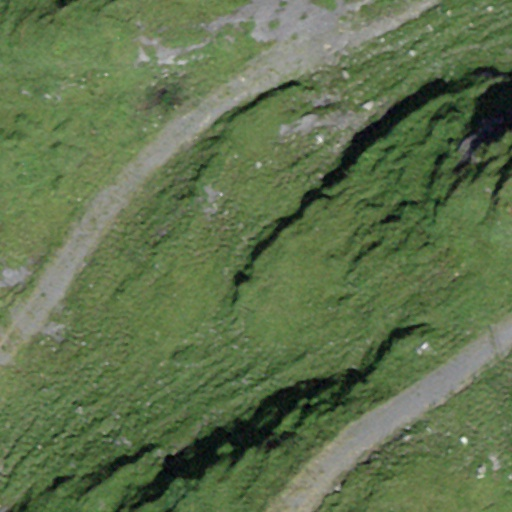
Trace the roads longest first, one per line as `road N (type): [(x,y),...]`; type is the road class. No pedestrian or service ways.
road 1 (track): [(0,356),(159,148),(233,92),(324,48),(467,0)]
road 2 (track): [(293,511),(359,439),(511,329)]
